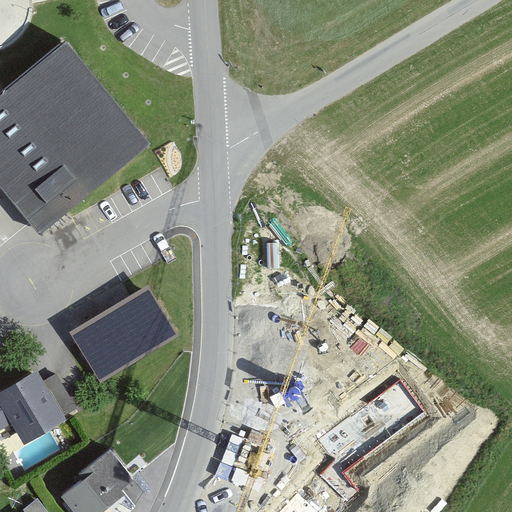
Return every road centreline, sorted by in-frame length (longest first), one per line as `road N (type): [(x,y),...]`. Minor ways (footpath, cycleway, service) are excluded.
road 1 (residential): [(175,511),(214,371),(213,152)]
road 2 (unclassified): [(213,152),(477,0)]
road 3 (unknown): [(0,238),(57,333),(61,362),(84,405)]
road 4 (unclassified): [(213,152),(206,0)]
